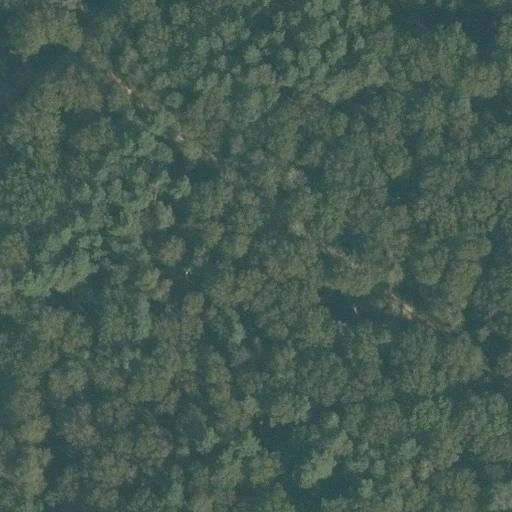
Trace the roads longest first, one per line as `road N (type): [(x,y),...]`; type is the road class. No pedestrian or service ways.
road 1 (track): [(511,391),(74,51)]
road 2 (track): [(269,0),(511,59)]
